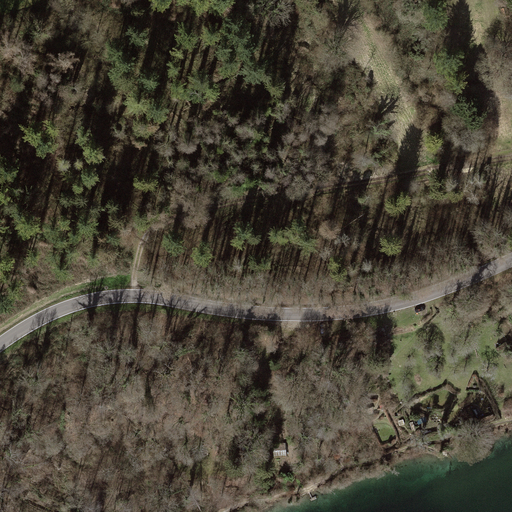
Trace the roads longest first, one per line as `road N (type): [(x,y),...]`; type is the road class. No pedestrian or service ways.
road 1 (tertiary): [(0,344),(56,311),(108,297),(343,312),(395,304),(511,259)]
road 2 (track): [(136,295),(143,240),(161,225),(511,155)]
